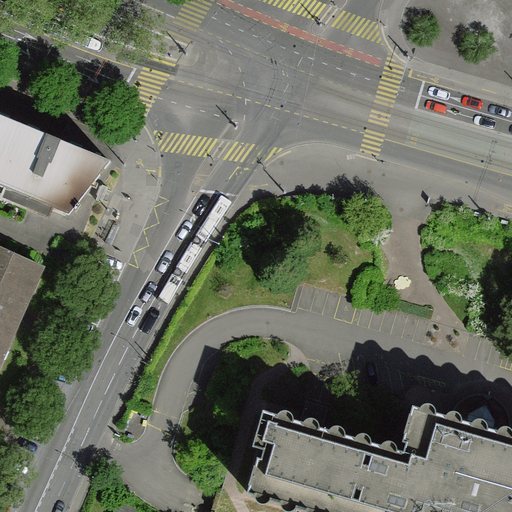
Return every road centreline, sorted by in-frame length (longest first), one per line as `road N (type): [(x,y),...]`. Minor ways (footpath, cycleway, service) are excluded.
road 1 (secondary): [(246,115),(114,355),(40,511)]
road 2 (primary): [(246,115),(511,185)]
road 3 (primary): [(0,33),(128,84),(246,115)]
road 4 (primary): [(511,121),(290,50)]
road 5 (primary): [(290,50),(175,0)]
